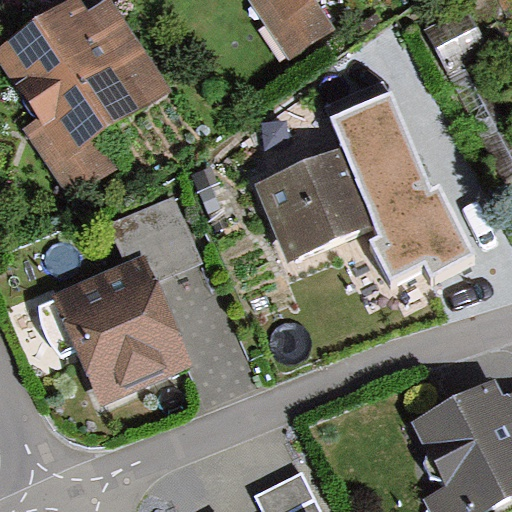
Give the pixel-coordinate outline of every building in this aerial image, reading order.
[(160,117),(77,0),(49,0),(0,34),(0,52),(36,104),(11,122),(58,188),(160,117)] [(247,0),(284,56),(329,27),(310,0),(247,0)] [(427,83),(398,97),(425,151),(454,137),(427,83)] [(403,85),(336,109),(406,304),(473,280),(403,85)] [(346,160),(259,197),(290,270),(377,232),(346,160)] [(149,262),(55,296),(96,409),(190,375),(149,262)] [(500,375),(416,417),(448,480),(425,492),(435,511),(480,511),(511,496),(511,390),(509,392),(500,375)] [(321,511),(299,469),(249,495),(258,511),(321,511)]
